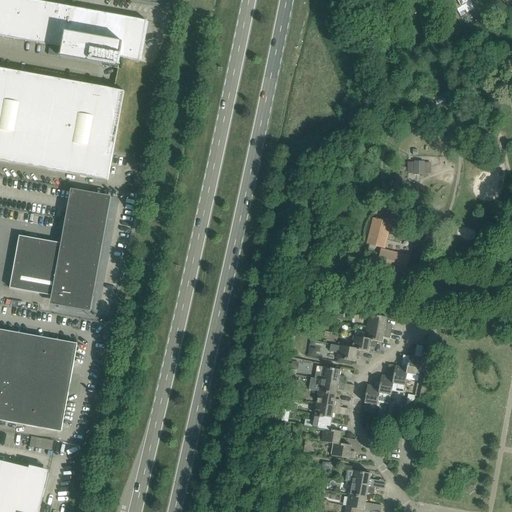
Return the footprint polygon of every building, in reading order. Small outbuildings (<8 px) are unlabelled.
[(60,58),(102,66),(118,68),(120,58),(140,61),(147,21),(28,0),(0,0),(0,35),(62,47),(61,55),(60,58)] [(454,0),(455,1),(453,2),(459,13),(464,10),(466,13),(474,9),(469,0),(454,0)] [(509,4),(499,10),(500,13),(510,8),(509,4)] [(0,161),(108,181),(113,150),(124,91),(0,68),(0,161)] [(414,174),(417,174),(421,174),(424,175),(424,162),(414,162),(414,167),(414,174)] [(61,297),(59,306),(65,308),(65,307),(84,311),(91,312),(92,303),(95,286),(109,208),(78,202),(70,245),(61,243),(19,236),(10,288),(51,296),(61,297)] [(374,218),(369,236),(384,239),(387,228),(389,222),(374,218)] [(377,267),(404,274),(408,257),(398,254),(398,256),(381,252),(377,267)] [(385,327),(387,318),(369,315),(367,328),(391,332),(392,326),(389,326),(387,328),(385,327)] [(365,339),(377,341),(383,342),(384,333),(386,333),(387,336),(390,336),(391,332),(367,328),(366,333),(354,330),(353,337),(365,339)] [(0,421),(61,432),(77,344),(0,329),(0,421)] [(351,349),(363,351),(369,352),(371,343),(372,343),(373,345),(376,346),(377,341),(365,339),(353,337),(351,349)] [(331,345),(329,352),(338,353),(337,359),(341,359),(340,363),(346,364),(347,360),(355,362),(356,352),(358,353),(359,355),(362,356),(363,351),(351,349),(339,347),(339,346),(331,345)] [(421,358),(420,364),(421,365),(433,367),(436,349),(423,347),(421,358)] [(407,368),(406,374),(407,374),(419,376),(421,365),(420,364),(421,358),(414,357),(409,356),(407,368)] [(393,378),(392,384),(393,384),(405,386),(407,374),(406,374),(407,368),(401,367),(395,366),(393,378)] [(323,367),(320,380),(345,384),(346,379),(342,378),(341,380),(339,380),(341,370),(323,367)] [(380,382),(377,401),(378,401),(389,404),(391,396),(393,384),(392,384),(393,378),(387,377),(381,376),(380,382)] [(310,378),(308,390),(318,392),(336,395),(338,386),(340,386),(341,388),(344,389),(343,390),(353,392),(354,386),(345,384),(320,380),(315,379),(310,378)] [(367,385),(364,403),(371,404),(369,412),(375,413),(377,405),(378,401),(377,401),(380,382),(375,381),(374,386),(367,385)] [(422,385),(420,398),(422,398),(427,394),(428,390),(429,386),(422,385)] [(318,392),(316,403),(340,408),(341,403),(338,402),(336,404),(335,403),(336,395),(318,392)] [(406,405),(414,400),(414,396),(408,395),(406,405)] [(316,403),(314,415),(332,419),(333,409),(335,410),(336,412),(339,412),(340,408),(316,403)] [(330,427),(332,419),(314,415),(313,421),(305,419),(304,426),(312,427),(324,429),(336,431),(337,426),(334,426),(332,427),(330,427)] [(322,441),(333,443),(346,445),(347,440),(343,440),(342,442),(340,441),(342,432),(336,431),(324,429),(322,441)] [(32,437),(30,447),(52,451),(54,441),(32,437)] [(331,456),(349,459),(349,458),(355,459),(356,454),(353,454),(352,456),(350,455),(351,446),(346,445),(333,443),(331,456)] [(39,511),(49,473),(0,461),(0,511),(39,511)] [(323,462),(321,469),(328,470),(329,463),(323,462)] [(347,470),(345,481),(351,482),(351,483),(385,489),(386,482),(383,482),(383,481),(379,480),(379,481),(373,480),(373,482),(369,481),(371,474),(353,471),(351,471),(347,470)] [(351,483),(348,495),(366,498),(368,489),(370,489),(371,492),(374,492),(375,487),(385,489),(351,483)] [(365,503),(366,498),(348,495),(346,506),(374,511),(380,511),(382,506),(369,504),(369,505),(367,503),(365,503)]
